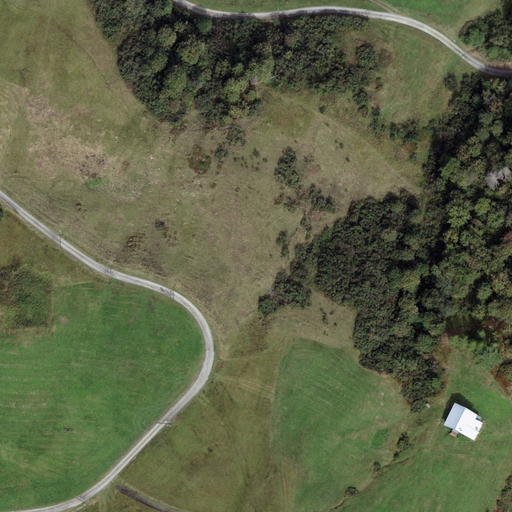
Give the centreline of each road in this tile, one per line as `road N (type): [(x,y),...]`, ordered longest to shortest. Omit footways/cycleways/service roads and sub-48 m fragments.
road 1 (track): [(34,511),(101,485),(189,396),(210,351),(192,309),(84,258),(0,192)]
road 2 (track): [(187,0),(222,17),(321,11),(392,18),(425,27),(479,66),(511,74)]
